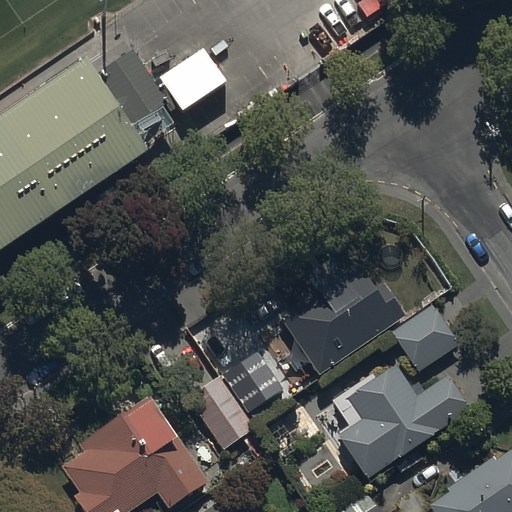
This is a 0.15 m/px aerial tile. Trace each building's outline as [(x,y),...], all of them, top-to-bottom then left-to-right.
[(363,0),(364,1),(358,5),(368,20),(388,6),(383,0),(363,0)] [(103,39),(0,107),(0,248),(156,147),(103,39)] [(225,91),(202,56),(160,83),(183,119),(225,91)] [(169,108),(133,57),(105,77),(140,127),(169,108)] [(316,296),(280,321),(321,380),(407,320),(383,286),(374,293),(357,268),(340,279),(330,265),(306,282),(316,296)] [(433,310),(392,335),(418,377),(459,351),(433,310)] [(258,351),(223,375),(249,412),(283,389),(258,351)] [(364,428),(341,443),(368,484),(472,417),(450,382),(418,402),(398,371),(348,403),(364,428)] [(254,435),(219,380),(189,400),(224,455),(254,435)] [(80,497),(73,501),(80,511),(137,511),(158,498),(167,511),(170,511),(208,486),(150,403),(74,455),(79,462),(63,473),(80,497)] [(398,511),(511,511),(511,455),(496,466),(494,463),(447,496),(449,498),(431,510),(419,492),(395,508),(398,511)] [(374,511),(363,493),(332,511),(374,511)]
